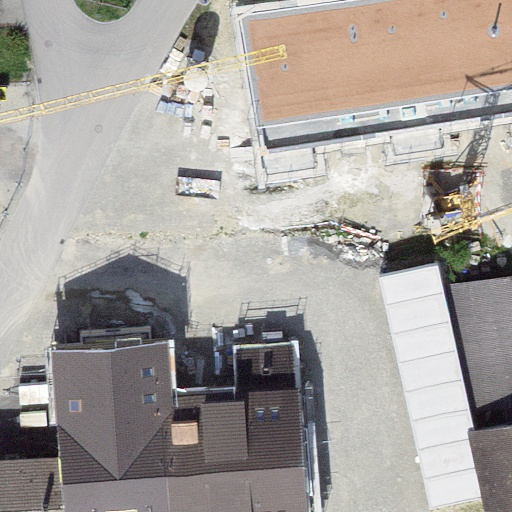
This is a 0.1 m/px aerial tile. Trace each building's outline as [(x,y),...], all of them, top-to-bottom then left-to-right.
[(511,0),(236,0),(232,1),(255,153),(511,114),(511,0)] [(431,262),(378,275),(430,510),(485,496),(471,432),(431,262)] [(511,284),(511,280),(446,290),(466,407),(511,400),(511,284)] [(59,351),(66,461),(69,511),(294,511),(284,351),(239,354),(242,397),(158,403),(154,345),(148,345),(146,328),(76,333),(77,350),(59,351)] [(511,511),(511,422),(471,432),(485,496),(488,511),(511,511)] [(69,511),(66,461),(0,464),(0,511),(69,511)]
